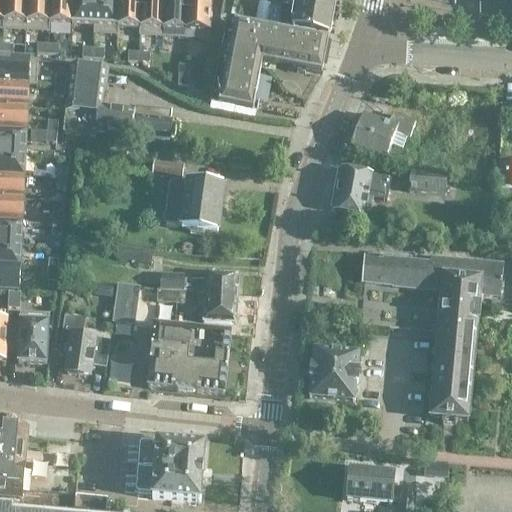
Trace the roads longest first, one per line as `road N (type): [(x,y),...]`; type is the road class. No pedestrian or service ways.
road 1 (tertiary): [(268,430),(292,229),(363,47)]
road 2 (residential): [(268,430),(0,400)]
road 3 (unclassified): [(363,47),(511,62)]
